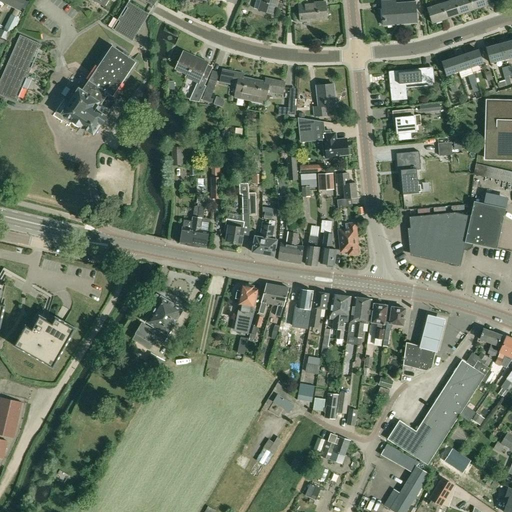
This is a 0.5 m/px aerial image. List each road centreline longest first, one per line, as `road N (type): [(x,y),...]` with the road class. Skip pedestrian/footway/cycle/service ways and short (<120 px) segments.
road 1 (residential): [(9,476),(119,289),(133,246)]
road 2 (secondary): [(382,289),(133,246)]
road 3 (residential): [(382,289),(357,55)]
road 4 (residential): [(357,55),(252,51),(155,10)]
road 5 (unclassified): [(484,312),(458,356),(393,397),(371,447)]
road 6 (residential): [(511,18),(429,47),(357,55)]
road 7 (residential): [(0,234),(107,261),(113,241)]
